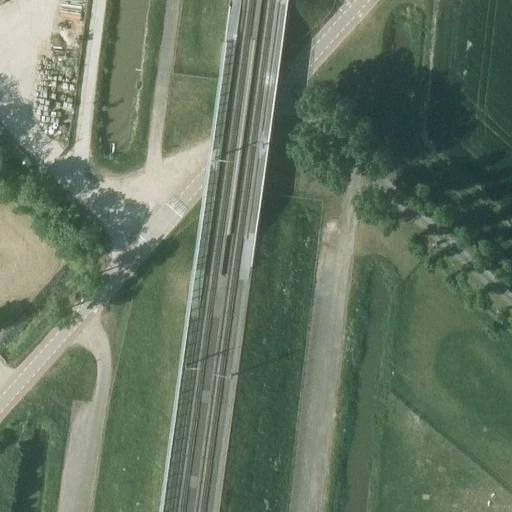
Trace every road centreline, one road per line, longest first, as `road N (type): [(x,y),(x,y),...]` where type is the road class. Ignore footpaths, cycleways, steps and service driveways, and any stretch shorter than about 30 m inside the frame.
road 1 (unclassified): [(0,408),(282,90)]
road 2 (track): [(140,249),(88,195),(78,172),(100,0)]
road 3 (unclassified): [(440,238),(282,90)]
road 4 (unclassified): [(282,90),(364,0)]
